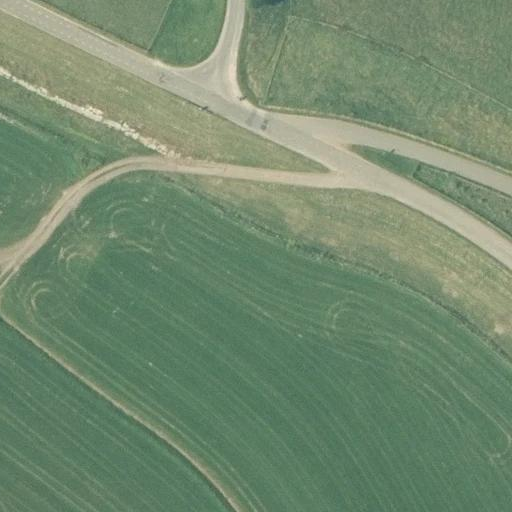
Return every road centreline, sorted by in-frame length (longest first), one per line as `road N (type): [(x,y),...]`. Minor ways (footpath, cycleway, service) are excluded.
road 1 (unclassified): [(511,259),(466,226),(275,133)]
road 2 (unclassified): [(275,133),(303,128),(366,138),(511,189)]
road 3 (unclassified): [(205,97),(1,0)]
road 4 (unknown): [(359,172),(286,179),(148,172)]
